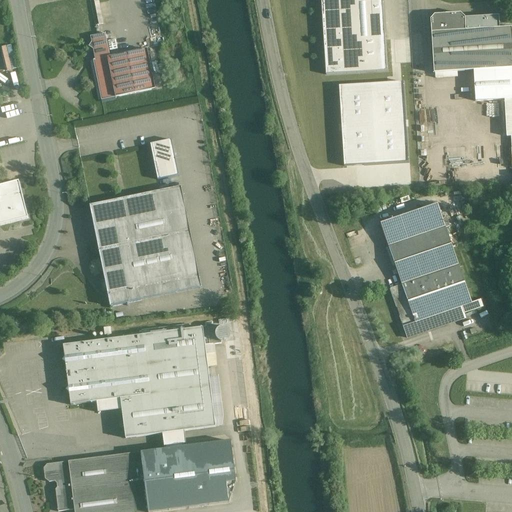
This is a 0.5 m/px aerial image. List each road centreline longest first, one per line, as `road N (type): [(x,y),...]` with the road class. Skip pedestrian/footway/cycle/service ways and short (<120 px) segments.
road 1 (tertiary): [(262,0),(288,123),(392,409),(417,511)]
road 2 (unclassified): [(0,299),(40,267),(58,204),(19,0)]
road 3 (unknown): [(419,0),(439,107),(474,131)]
